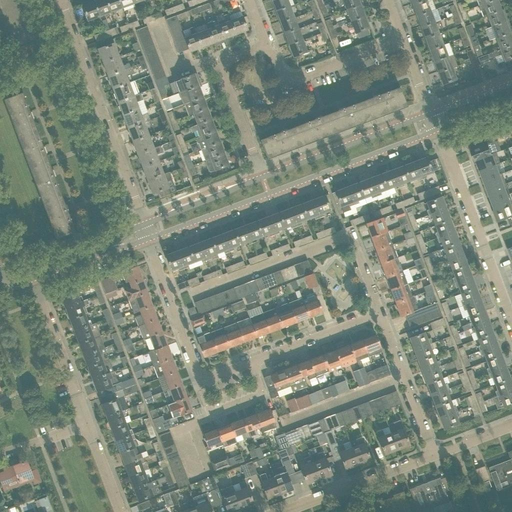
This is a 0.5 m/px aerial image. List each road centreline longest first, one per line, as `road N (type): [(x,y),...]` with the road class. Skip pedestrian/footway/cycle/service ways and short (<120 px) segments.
road 1 (residential): [(147,239),(436,128)]
road 2 (residential): [(143,224),(59,0)]
road 3 (residential): [(511,322),(436,128)]
road 4 (residential): [(430,113),(262,177)]
road 5 (residential): [(262,177),(221,63),(268,44)]
road 6 (residential): [(283,511),(433,454)]
road 7 (residential): [(86,425),(31,276)]
road 8 (residential): [(402,40),(293,78),(268,44)]
road 9 (residential): [(198,380),(147,239)]
road 10 (residential): [(433,454),(380,314)]
road 11 (residential): [(380,314),(250,361)]
road 12 (residential): [(262,177),(143,224)]
road 13 (residential): [(198,380),(213,412),(258,395),(250,361)]
